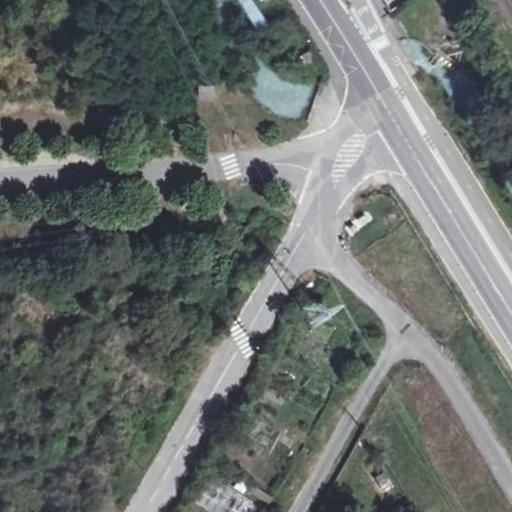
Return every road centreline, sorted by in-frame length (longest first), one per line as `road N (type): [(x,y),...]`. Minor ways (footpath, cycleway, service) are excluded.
road 1 (unclassified): [(307,226),(146,511)]
road 2 (unclassified): [(307,226),(429,348),(511,478)]
road 3 (tertiary): [(390,119),(511,313)]
road 4 (tertiary): [(318,0),(390,119)]
road 5 (unclassified): [(390,119),(337,170),(307,226)]
